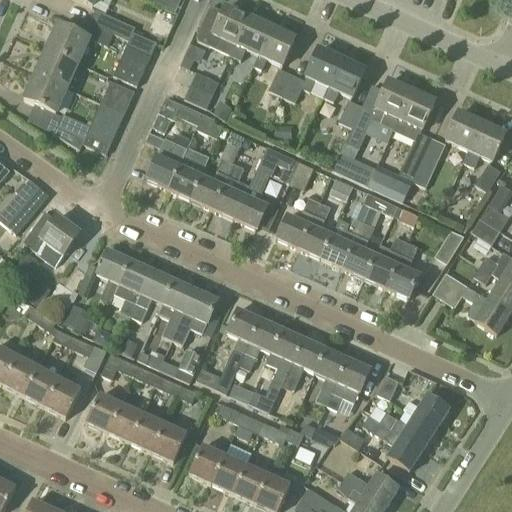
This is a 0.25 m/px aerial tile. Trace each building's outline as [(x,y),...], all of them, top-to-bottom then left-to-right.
[(69,0),(93,11),(97,0),(69,0)] [(176,16),(182,2),(176,0),(155,0),(153,6),(176,16)] [(231,59),(248,20),(225,10),(223,15),(211,9),(197,40),(199,45),(231,59)] [(132,36),(133,36),(135,32),(96,14),(90,27),(114,38),(114,37),(129,44),(132,36)] [(258,58),(271,30),(248,20),(231,59),(243,64),(247,54),(258,58)] [(108,51),(114,38),(90,27),(84,41),(57,29),(46,54),(78,68),(90,43),(108,51)] [(271,30),(258,58),(282,69),(295,41),(271,30)] [(156,47),(133,36),(132,36),(129,44),(126,50),(150,60),(156,47)] [(196,72),(201,50),(189,48),(183,69),(196,72)] [(143,75),(150,60),(126,50),(120,64),(143,75)] [(327,90),(339,62),(317,52),(305,80),(306,81),(304,84),(291,78),(281,100),(277,108),(289,113),(292,105),(295,107),(302,92),(310,95),(315,84),(327,90)] [(67,93),(78,68),(46,54),(35,78),(67,93)] [(339,62),(327,90),(329,91),(324,102),(334,107),(339,95),(352,101),(364,73),(339,62)] [(137,90),(143,75),(120,64),(113,79),(137,90)] [(281,100),(291,78),(279,72),(269,94),(281,100)] [(190,90),(212,100),(219,86),(196,76),(190,90)] [(56,118),(67,93),(35,78),(24,103),(56,118)] [(105,97),(128,108),(134,96),(110,84),(105,97)] [(392,133),(410,94),(388,84),(383,94),(372,89),(362,110),(361,110),(351,132),(352,132),(345,146),(359,152),(372,124),(392,133)] [(207,113),(212,100),(190,90),(184,102),(207,113)] [(411,185),(431,141),(420,136),(422,133),(434,105),(410,94),(392,133),(393,134),(393,135),(414,145),(399,178),(378,168),(367,191),(403,206),(412,186),(411,185)] [(124,119),(128,108),(105,97),(100,108),(124,119)] [(351,132),(361,110),(349,104),(338,126),(351,132)] [(197,129),(203,117),(181,107),(175,119),(197,129)] [(115,138),(124,119),(100,108),(91,127),(115,138)] [(224,123),(228,125),(233,114),(228,112),(224,123)] [(468,154),(481,126),(458,115),(445,143),(468,154)] [(203,117),(197,129),(200,131),(198,134),(207,139),(212,128),(215,123),(203,117)] [(90,130),(90,129),(63,118),(58,129),(54,138),(80,154),(83,148),(87,138),(90,130)] [(156,118),(150,130),(164,136),(169,124),(156,118)] [(481,126),(468,154),(463,166),(474,171),(480,159),(492,165),(505,137),(481,126)] [(110,149),(115,138),(91,127),(90,129),(90,130),(87,138),(110,149)] [(285,142),(285,130),(275,130),(275,143),(285,142)] [(183,160),(187,152),(150,136),(145,146),(160,153),(157,160),(146,185),(167,195),(183,160)] [(226,146),(227,147),(239,152),(244,142),(231,136),(226,146)] [(106,158),(110,149),(87,138),(83,148),(106,158)] [(411,185),(412,186),(425,192),(445,148),(431,141),(411,185)] [(288,187),(298,166),(294,164),(267,151),(249,190),(233,225),(255,235),(257,230),(269,235),(278,215),(258,206),(270,179),(272,180),(277,168),(284,171),(279,183),(288,187)] [(358,166),(344,159),(335,177),(350,184),(358,166)] [(206,171),(183,160),(167,195),(189,205),(200,180),(201,181),(206,171)] [(211,215),(233,167),(222,162),(212,185),(201,181),(200,180),(189,205),(211,215)] [(298,166),(288,187),(304,194),(314,173),(298,166)] [(249,190),(238,185),(244,172),(233,167),(211,215),(233,225),(249,190)] [(495,184),(500,175),(488,167),(475,188),(487,196),(495,184)] [(346,206),(348,202),(354,190),(336,182),(329,198),(346,206)] [(370,210),(374,200),(368,197),(363,207),(370,210)] [(0,224),(6,230),(25,207),(16,199),(0,217),(0,224)] [(380,217),(393,222),(393,221),(398,212),(376,202),(374,201),(369,212),(380,217)] [(297,254),(319,206),(309,202),(298,224),(287,219),(276,244),(297,254)] [(319,264),(330,239),(320,234),(330,212),(319,206),(297,254),(319,264)] [(25,207),(6,230),(15,238),(35,215),(25,207)] [(480,222),(500,235),(509,222),(488,209),(480,222)] [(414,232),(419,220),(403,214),(398,225),(414,232)] [(79,237),(56,221),(47,235),(38,228),(24,248),(56,270),(79,237)] [(341,274),(362,226),(352,221),(342,244),(330,239),(319,264),(341,274)] [(491,249),(500,235),(480,222),(471,236),(491,249)] [(364,254),(375,231),(363,226),(362,226),(341,274),(363,284),(374,259),(364,254)] [(447,268),(464,241),(451,235),(435,261),(447,268)] [(385,294),(407,246),(396,241),(391,254),(379,249),(375,259),(374,259),(363,284),(385,294)] [(407,246),(385,294),(408,304),(419,279),(408,274),(418,251),(407,246)] [(118,288),(130,264),(108,254),(99,273),(90,268),(77,297),(87,302),(97,279),(109,284),(100,303),(111,307),(119,289),(118,288)] [(500,283),(511,290),(511,262),(503,257),(496,267),(486,260),(480,270),(492,278),(500,283)] [(9,267),(2,261),(0,263),(0,275),(2,277),(9,267)] [(130,321),(152,274),(130,264),(118,288),(119,289),(129,293),(119,316),(130,321)] [(485,289),(492,278),(480,270),(473,280),(485,289)] [(162,309),(174,284),(152,274),(130,321),(141,325),(151,303),(162,309)] [(487,304),(446,277),(432,298),(454,312),(462,300),(472,306),(468,313),(467,320),(474,325),(496,339),(509,318),(487,304)] [(509,318),(511,314),(511,290),(500,283),(487,304),(509,318)] [(172,345),(195,294),(174,284),(162,309),(158,318),(169,323),(162,340),(172,345)] [(195,294),(172,345),(183,349),(190,332),(202,338),(206,329),(207,329),(219,305),(195,294)] [(37,334),(43,322),(28,311),(28,312),(23,308),(24,307),(15,300),(4,319),(14,324),(19,315),(23,318),(37,328),(35,332),(37,334)] [(82,336),(91,317),(74,308),(64,327),(82,336)] [(239,370),(260,324),(238,314),(227,338),(238,343),(219,385),(199,377),(195,384),(226,398),(238,369),(239,370)] [(53,345),(59,333),(57,333),(43,322),(37,334),(41,337),(44,333),(55,339),(52,344),(53,345)] [(270,358),(281,334),(260,324),(239,370),(250,375),(259,353),(270,358)] [(70,353),(76,341),(59,333),(53,345),(70,353)] [(282,389),(303,343),(281,334),(270,358),(266,368),(277,373),(272,385),(282,389)] [(76,341),(70,353),(88,361),(83,371),(96,377),(106,355),(76,341)] [(131,361),(138,347),(125,341),(118,355),(131,361)] [(314,378),(325,353),(303,343),(282,389),(284,390),(278,403),(276,402),(269,418),(277,421),(284,406),(287,408),(293,395),(294,396),(304,373),(314,378)] [(0,388),(2,390),(17,361),(21,354),(10,349),(6,356),(0,352),(0,388)] [(165,359),(151,353),(148,359),(141,355),(137,363),(159,373),(165,359)] [(325,353),(314,378),(315,378),(326,383),(315,406),(325,410),(346,363),(326,354),(325,353)] [(189,388),(192,382),(202,361),(187,354),(177,375),(174,381),(189,388)] [(135,382),(140,371),(111,357),(101,378),(112,383),(116,373),(135,382)] [(38,372),(17,361),(2,390),(23,401),(38,372)] [(346,363),(325,410),(337,416),(343,404),(354,409),(359,398),(369,374),(346,363)] [(44,412),(59,384),(63,376),(42,365),(38,372),(23,401),(44,412)] [(154,390),(159,379),(140,371),(135,382),(154,390)] [(234,381),(243,385),(247,376),(238,372),(234,381)] [(172,399),(178,387),(159,379),(154,390),(172,399)] [(390,405),(399,386),(385,380),(377,398),(390,405)] [(59,384),(44,412),(65,424),(81,395),(59,384)] [(178,387),(172,399),(191,408),(197,396),(178,387)] [(108,438),(121,409),(125,400),(115,395),(111,404),(99,398),(85,428),(108,438)] [(413,419),(436,434),(449,414),(428,400),(426,399),(418,412),(408,405),(403,413),(413,420),(413,419)] [(222,408),(217,419),(236,428),(238,429),(243,418),(242,417),(222,408)] [(129,448),(143,418),(121,409),(108,438),(129,448)] [(423,454),(380,426),(369,419),(368,419),(361,414),(357,420),(365,425),(362,429),(393,449),(386,460),(409,475),(423,454)] [(413,419),(413,420),(406,429),(386,417),(380,426),(423,454),(436,434),(413,419)] [(151,458),(164,428),(143,418),(129,448),(151,458)] [(243,418),(238,429),(252,435),(261,439),(265,428),(257,425),(243,418)] [(164,428),(151,458),(173,468),(187,439),(164,428)] [(265,428),(261,439),(276,446),(280,448),(283,443),(287,433),(283,431),(280,430),(278,434),(265,428)] [(304,429),(299,439),(302,440),(311,444),(316,434),(304,429)] [(287,433),(283,443),(297,449),(302,440),(299,439),(290,434),(287,433)] [(313,444),(324,449),(329,438),(318,433),(313,444)] [(295,461),(311,467),(315,454),(299,449),(295,461)] [(211,489),(224,460),(202,450),(189,479),(211,489)] [(233,499),(246,470),(224,460),(211,489),(233,499)] [(254,509),(268,480),(246,470),(233,499),(254,509)] [(342,485),(354,493),(361,483),(348,475),(342,485)] [(362,498),(383,511),(386,511),(398,493),(375,478),(362,498)] [(268,480),(254,509),(260,511),(280,511),(289,494),(290,490),(268,480)] [(0,484),(0,511),(4,511),(15,493),(0,484)] [(348,504),(354,493),(342,485),(335,495),(348,504)] [(338,511),(308,492),(295,511),(338,511)] [(383,511),(362,498),(353,511),(383,511)]
